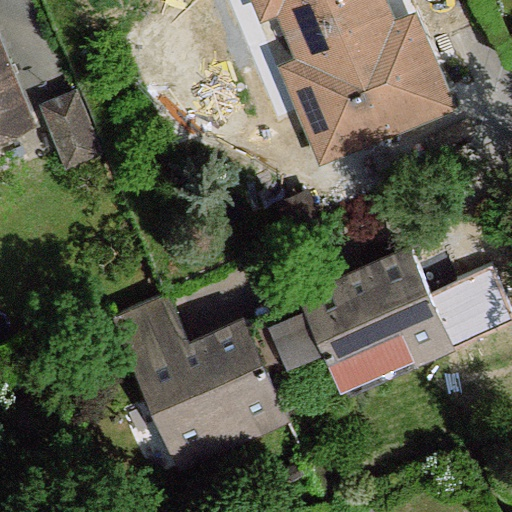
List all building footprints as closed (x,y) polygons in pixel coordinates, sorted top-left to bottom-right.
[(266,0),(269,6),(283,0),(299,0),(321,53),(292,66),(328,148),(450,98),(416,13),(393,22),(384,0),(266,0)] [(0,39),(0,134),(33,122),(29,111),(0,39)] [(76,91),(46,103),(69,161),(98,149),(76,91)] [(446,317),(415,248),(306,296),(329,350),(336,365),(446,317)] [(140,368),(192,346),(167,288),(114,311),(140,368)] [(306,296),(249,321),(272,373),(329,350),(306,296)] [(279,389),(272,373),(249,321),(192,346),(140,368),(170,437),(279,389)]
